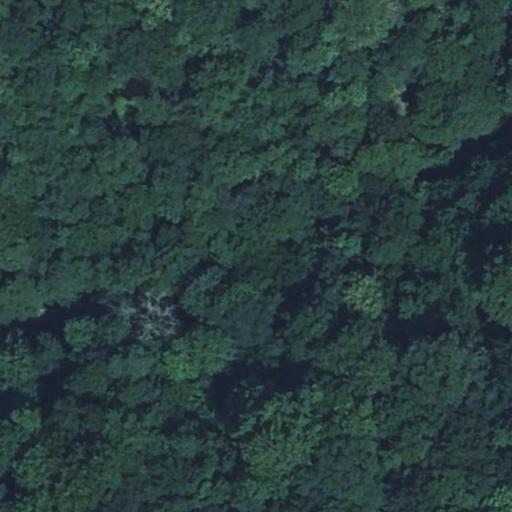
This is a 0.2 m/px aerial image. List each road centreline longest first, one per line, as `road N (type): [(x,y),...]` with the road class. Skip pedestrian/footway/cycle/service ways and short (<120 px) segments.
road 1 (track): [(511,126),(373,219),(172,300)]
road 2 (track): [(172,300),(116,322),(0,335)]
